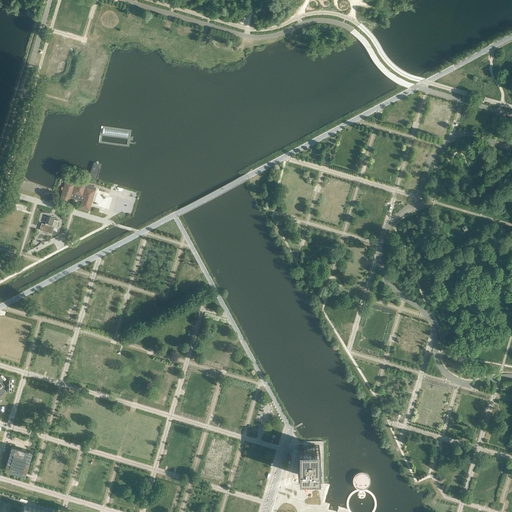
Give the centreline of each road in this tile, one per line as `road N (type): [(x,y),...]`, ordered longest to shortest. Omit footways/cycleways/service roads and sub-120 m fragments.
road 1 (unclassified): [(511,376),(463,384),(441,369),(432,322),(380,266),(383,233),(406,209)]
road 2 (unclassified): [(352,29),(321,20),(257,37),(124,0)]
road 3 (unclassified): [(352,29),(394,78),(511,113)]
road 4 (unclassified): [(49,0),(0,170)]
